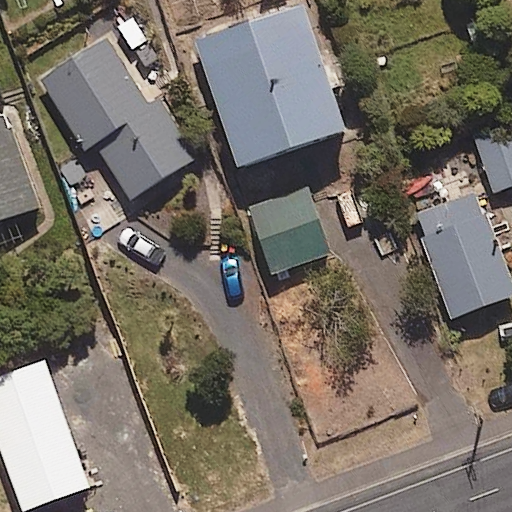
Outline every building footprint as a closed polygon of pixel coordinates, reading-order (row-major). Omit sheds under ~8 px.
[(250,178),(356,139),(309,9),(202,48),(250,178)] [(155,92),(146,98),(106,34),(40,75),(120,203),(195,155),(155,92)] [(0,231),(48,215),(13,115),(0,119),(0,231)] [(497,196),(511,191),(511,128),(479,139),(497,196)] [(278,279),(336,258),(312,189),(253,211),(278,279)] [(463,323),(511,304),(511,268),(485,197),(424,219),(463,323)] [(110,477),(168,457),(139,374),(81,394),(110,477)]
